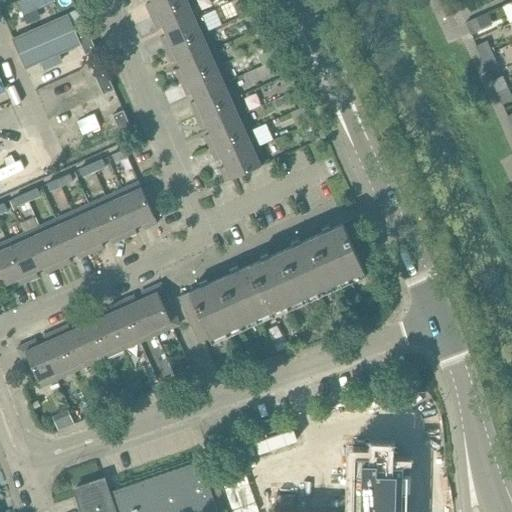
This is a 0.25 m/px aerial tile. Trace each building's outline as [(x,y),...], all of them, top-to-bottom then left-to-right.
[(54,0),(22,0),(17,2),(22,15),(36,9),(55,1),(54,0)] [(150,0),(152,2),(146,4),(151,17),(188,0),(150,0)] [(200,14),(193,0),(188,0),(151,17),(157,29),(163,27),(165,30),(200,14)] [(256,9),(266,5),(264,0),(257,0),(253,2),(251,0),(247,0),(234,6),(239,17),(256,9)] [(259,17),(264,15),(270,12),(266,5),(256,9),(259,17)] [(78,9),(67,14),(73,27),(77,36),(81,44),(82,47),(85,55),(96,50),(93,42),(84,22),(78,9)] [(12,39),(25,69),(81,44),(73,27),(67,14),(12,39)] [(208,31),(200,14),(165,30),(166,34),(161,37),(166,50),(208,31)] [(465,22),(471,34),(481,30),(476,17),(465,22)] [(278,30),(272,33),(267,35),(270,42),(281,37),(278,30)] [(215,47),(208,31),(166,50),(172,62),(178,59),(179,63),(215,47)] [(281,37),(270,42),(274,50),(284,45),(281,37)] [(476,46),(481,57),(492,52),(486,41),(476,46)] [(222,64),(215,47),(179,63),(181,67),(175,70),(181,82),(222,64)] [(481,57),(486,69),(497,65),(492,52),(481,57)] [(293,63),(287,66),(282,68),(285,75),(296,70),(293,63)] [(230,80),(222,64),(181,82),(187,95),(192,92),(194,96),(230,80)] [(114,90),(105,70),(94,74),(103,95),(114,90)] [(299,78),(296,70),(285,75),(288,83),(299,78)] [(491,81),(497,92),(507,88),(502,76),(491,81)] [(237,97),(230,80),(194,96),(196,100),(190,103),(196,115),(237,97)] [(497,92),(502,104),(511,99),(511,98),(507,88),(497,92)] [(307,96),(302,98),(296,101),(300,108),(311,103),(307,96)] [(209,129),(245,113),(237,97),(196,115),(201,128),(207,125),(209,129)] [(314,111),(311,103),(300,108),(303,115),(314,111)] [(132,130),(123,110),(112,114),(121,135),(132,130)] [(252,129),(245,113),(209,129),(211,133),(205,136),(210,148),(252,129)] [(67,132),(73,144),(111,126),(105,114),(67,132)] [(259,146),(252,129),(210,148),(216,161),(222,158),(224,162),(259,146)] [(322,129),(316,131),(311,134),(315,142),(326,137),(322,129)] [(267,163),(259,146),(224,162),(225,166),(219,168),(225,182),(267,163)] [(124,149),(112,154),(116,162),(127,157),(124,149)] [(0,164),(0,180),(26,168),(20,155),(0,164)] [(102,159),(91,164),(94,171),(106,166),(102,159)] [(82,177),(94,171),(91,164),(79,169),(82,177)] [(58,179),(62,186),(73,181),(70,173),(58,179)] [(58,179),(47,184),(50,191),(62,186),(58,179)] [(122,189),(138,225),(142,223),(144,229),(157,223),(139,181),(122,189)] [(37,188),(25,193),(29,201),(40,196),(37,188)] [(122,189),(105,196),(124,238),(137,232),(134,227),(138,225),(122,189)] [(25,193),(14,198),(17,206),(29,201),(25,193)] [(112,244),(124,238),(105,196),(89,204),(105,239),(109,238),(112,244)] [(89,204),(73,211),(91,253),(104,247),(101,241),(105,239),(89,204)] [(79,258),(91,253),(73,211),(56,218),(72,254),(76,252),(79,258)] [(56,218),(40,226),(58,267),(71,262),(68,256),(72,254),(56,218)] [(366,274),(343,223),(189,292),(212,343),(366,274)] [(40,226),(23,233),(39,269),(43,267),(46,273),(58,267),(40,226)] [(23,233),(7,240),(25,282),(38,276),(35,271),(39,269),(23,233)] [(7,240),(0,243),(0,270),(6,284),(10,282),(13,288),(25,282),(7,240)] [(145,297),(141,299),(157,335),(179,325),(161,283),(142,291),(145,297)] [(140,342),(157,335),(141,299),(137,301),(134,295),(122,300),(140,342)] [(112,312),(108,314),(124,350),(140,342),(122,300),(109,306),(112,312)] [(107,357),(124,350),(108,314),(104,315),(101,310),(89,315),(107,357)] [(79,327),(75,328),(91,364),(107,357),(89,315),(76,321),(79,327)] [(75,372),(91,364),(75,328),(71,330),(68,324),(56,330),(75,372)] [(58,379),(75,372),(56,330),(43,336),(46,341),(42,343),(58,379)] [(17,347),(23,362),(29,359),(41,387),(58,379),(42,343),(38,345),(35,339),(17,347)] [(198,382),(194,372),(186,375),(191,386),(198,382)] [(166,380),(159,384),(164,394),(171,391),(166,380)] [(157,397),(164,394),(159,384),(152,387),(157,397)] [(132,392),(125,396),(129,406),(137,403),(132,392)] [(122,409),(129,406),(125,396),(118,399),(122,409)] [(103,414),(102,412),(98,404),(90,407),(95,418),(103,414)] [(95,418),(90,407),(83,410),(88,421),(95,418)] [(402,511),(404,464),(388,464),(388,450),(388,449),(388,448),(387,448),(386,447),(386,446),(385,446),(384,446),(383,446),(382,446),(381,446),(380,446),(379,447),(378,447),(378,448),(377,449),(377,450),(377,451),(377,452),(377,453),(377,455),(355,455),(354,495),(353,511),(402,511)] [(211,511),(217,510),(201,461),(108,492),(104,479),(75,488),(82,511),(211,511)] [(286,494),(286,506),(310,507),(310,495),(286,494)]
